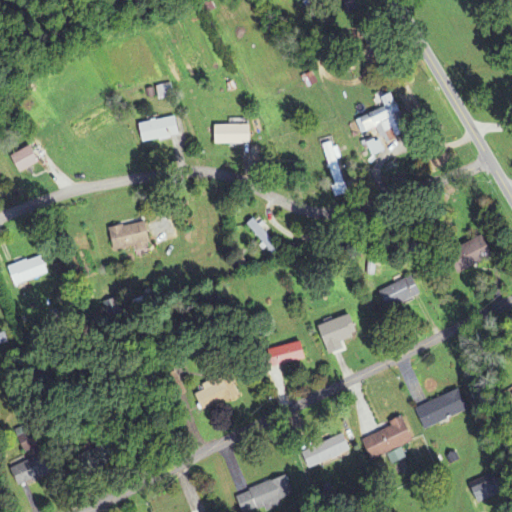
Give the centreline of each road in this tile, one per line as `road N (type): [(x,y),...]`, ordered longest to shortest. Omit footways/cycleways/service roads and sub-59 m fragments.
road 1 (residential): [(489,159),(336,211),(305,208),(236,177),(183,170),(100,182),(0,215)]
road 2 (residential): [(83,511),(511,298)]
road 3 (tertiary): [(511,198),(395,0)]
